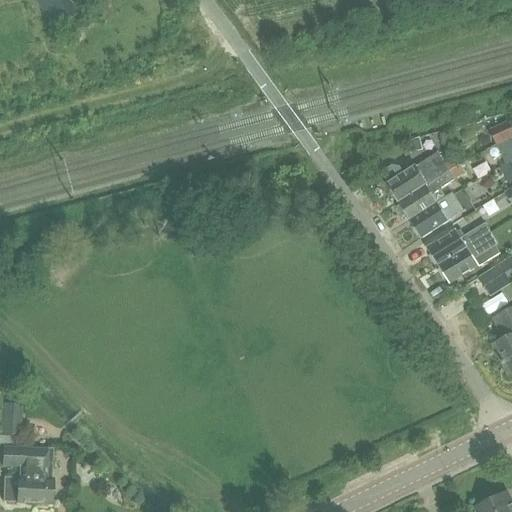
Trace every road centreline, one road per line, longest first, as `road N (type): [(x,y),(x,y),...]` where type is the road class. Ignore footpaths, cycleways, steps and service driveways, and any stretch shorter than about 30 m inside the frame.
road 1 (residential): [(506,430),(205,0)]
road 2 (track): [(242,51),(196,77),(0,131)]
road 3 (tertiary): [(337,511),(506,430)]
